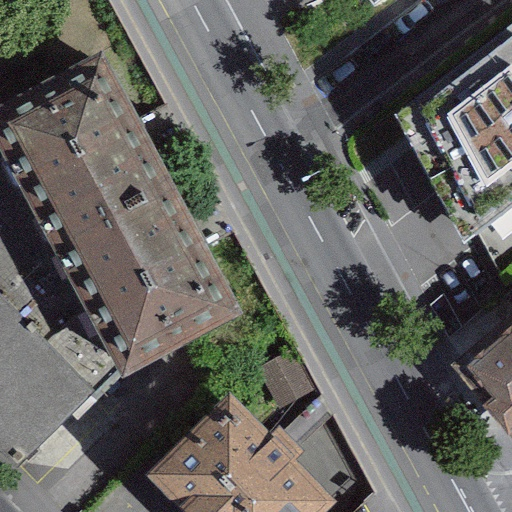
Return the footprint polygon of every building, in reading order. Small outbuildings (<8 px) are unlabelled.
[(361,0),(369,10),(382,0),(361,0)] [(511,37),(421,108),(480,219),(511,194),(511,37)] [(0,124),(0,135),(61,249),(149,202),(84,80),(0,124)] [(61,249),(0,135),(0,302),(96,398),(126,372),(61,249)] [(61,249),(126,372),(214,325),(149,202),(61,249)] [(96,398),(0,302),(0,450),(18,468),(96,398)] [(511,333),(466,373),(511,427),(511,333)] [(317,393),(295,351),(254,372),(276,415),(317,393)] [(266,452),(225,411),(171,464),(149,486),(174,511),(323,511),(324,511),(285,472),(294,462),(275,443),(266,452)]
